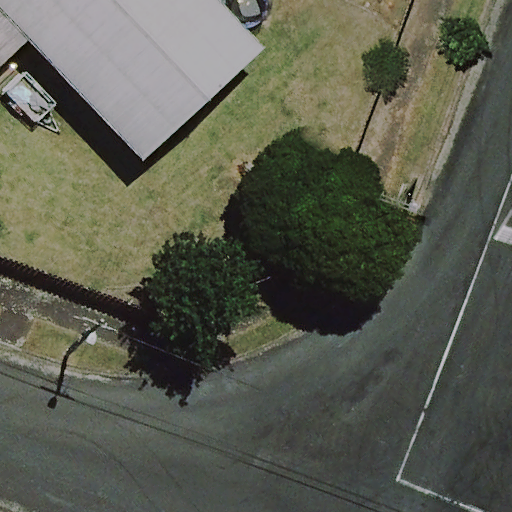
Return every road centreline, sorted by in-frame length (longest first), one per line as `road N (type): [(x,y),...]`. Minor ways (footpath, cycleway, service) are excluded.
road 1 (residential): [(511,182),(388,511)]
road 2 (residential): [(228,511),(0,428)]
